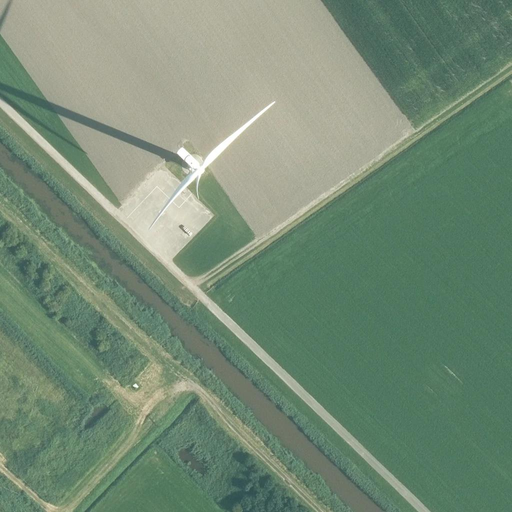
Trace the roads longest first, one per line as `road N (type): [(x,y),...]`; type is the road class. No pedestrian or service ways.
road 1 (track): [(0,102),(424,511)]
road 2 (track): [(0,203),(319,511)]
